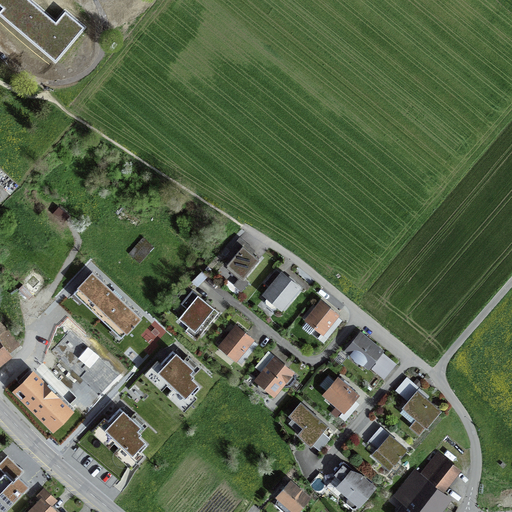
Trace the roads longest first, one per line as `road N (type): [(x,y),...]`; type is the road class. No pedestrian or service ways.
road 1 (residential): [(431,374),(244,228)]
road 2 (residential): [(0,407),(113,511)]
road 3 (residential): [(468,511),(473,434),(431,374)]
road 4 (unclassified): [(511,282),(431,374)]
